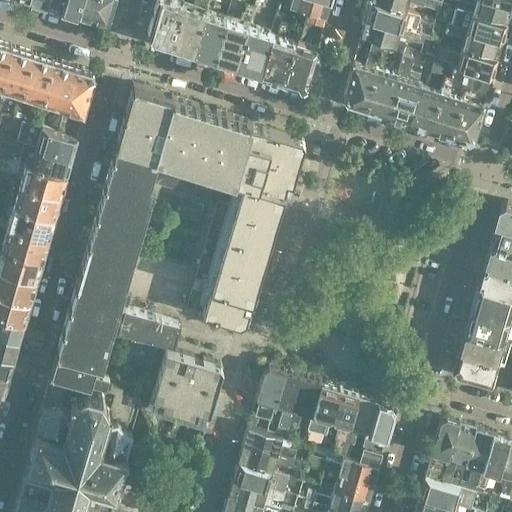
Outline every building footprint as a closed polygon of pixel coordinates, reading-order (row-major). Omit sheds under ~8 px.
[(46,0),(45,4),(60,9),(62,0),(46,0)] [(62,0),(60,9),(76,14),(80,0),(62,0)] [(80,0),(76,14),(92,18),(97,0),(80,0)] [(115,0),(97,0),(92,18),(104,22),(110,20),(115,0)] [(155,0),(147,31),(151,37),(169,43),(182,0),(155,0)] [(182,0),(169,43),(191,50),(204,8),(206,0),(182,0)] [(289,0),(289,2),(302,6),(325,12),(327,0),(289,0)] [(378,0),(369,0),(366,15),(420,31),(423,22),(403,16),(405,8),(378,0)] [(378,0),(405,8),(407,0),(410,0),(423,4),(423,3),(439,8),(440,0),(378,0)] [(468,0),(474,2),(472,9),(506,19),(511,3),(502,0),(468,0)] [(226,15),(214,57),(236,64),(248,22),(249,22),(251,14),(254,5),(252,4),(246,2),(243,11),(242,10),(239,19),(226,15)] [(293,36),(281,78),(299,84),(305,80),(316,43),(325,12),(302,6),(293,36)] [(204,8),(191,50),(214,57),(226,15),(204,8)] [(447,21),(466,26),(501,36),(506,19),(472,9),(469,17),(450,11),(447,21)] [(270,30),(258,71),(281,78),(293,36),(286,34),(291,16),(275,11),(271,29),(270,30)] [(366,15),(361,32),(364,33),(365,32),(372,35),(383,38),(395,41),(398,34),(418,40),(422,41),(419,50),(425,52),(430,34),(424,32),(420,31),(366,15)] [(464,36),(461,44),(496,54),(501,36),(466,26),(447,21),(444,30),(464,36)] [(248,22),(236,64),(258,71),(270,30),(271,29),(249,22),(248,22)] [(357,60),(353,59),(343,92),(347,99),(364,104),(375,65),(381,46),(383,38),(372,35),(364,61),(357,59),(357,60)] [(393,50),(395,41),(383,38),(381,46),(393,50)] [(0,40),(0,76),(10,43),(0,40)] [(437,56),(447,59),(456,61),(469,65),(490,73),(496,54),(461,44),(459,52),(440,46),(428,42),(425,52),(433,55),(437,56)] [(10,43),(0,76),(0,84),(19,90),(31,50),(10,43)] [(397,71),(385,111),(407,118),(418,78),(420,70),(410,67),(414,56),(410,55),(412,48),(404,46),(402,52),(396,71),(397,71)] [(31,50),(19,90),(40,97),(52,56),(31,50)] [(418,78),(407,118),(427,124),(439,85),(443,71),(446,62),(447,59),(437,56),(433,55),(432,58),(434,58),(427,81),(418,78)] [(52,56),(40,97),(61,104),(73,63),(52,56)] [(439,85),(427,124),(449,131),(460,94),(460,91),(461,91),(463,84),(469,65),(456,61),(452,74),(443,71),(439,85)] [(73,63),(61,104),(54,127),(71,132),(76,134),(78,124),(67,121),(71,107),(77,109),(82,111),(93,74),(91,69),(73,63)] [(375,65),(364,104),(385,111),(397,71),(396,71),(375,65)] [(469,65),(463,84),(485,91),(490,73),(469,65)] [(76,278),(55,350),(95,361),(101,363),(154,182),(149,180),(151,173),(156,155),(154,154),(171,94),(133,82),(116,141),(114,140),(111,152),(112,152),(78,270),(77,269),(75,278),(76,278)] [(460,94),(449,131),(466,136),(473,132),(485,91),(463,84),(461,91),(460,91),(460,94)] [(251,119),(171,94),(154,154),(156,155),(199,168),(194,183),(165,173),(156,155),(151,173),(157,182),(213,200),(215,194),(211,193),(212,189),(210,188),(215,173),(234,180),(235,175),(250,121),(251,119)] [(250,121),(235,175),(283,188),(286,179),(292,180),(303,141),(301,137),(250,121)] [(17,138),(36,143),(70,153),(76,134),(71,132),(54,127),(42,123),(39,133),(20,127),(17,138)] [(33,153),(31,160),(65,170),(70,153),(36,143),(20,139),(18,148),(33,153)] [(25,158),(19,180),(59,192),(65,170),(31,160),(25,158)] [(283,188),(235,175),(234,180),(199,298),(204,300),(201,310),(239,321),(245,318),(249,306),(243,304),(245,295),(251,297),(256,280),(250,278),(257,257),(262,259),(272,227),(266,225),(272,204),(278,206),(283,188)] [(7,200),(13,201),(53,213),(59,192),(19,180),(13,178),(7,200)] [(503,203),(498,219),(511,223),(511,200),(509,199),(503,203)] [(13,201),(7,222),(47,233),(53,213),(13,201)] [(0,243),(1,243),(41,255),(47,233),(7,222),(0,219),(0,243)] [(511,223),(498,219),(492,240),(511,246),(511,223)] [(511,246),(492,240),(486,261),(511,268),(511,246)] [(0,243),(0,266),(35,276),(41,255),(1,243),(0,243)] [(511,268),(486,261),(480,282),(511,291),(511,268)] [(0,266),(0,289),(28,297),(35,276),(0,266)] [(511,291),(480,282),(473,306),(511,317),(511,291)] [(0,312),(22,319),(28,297),(0,289),(0,312)] [(123,304),(117,327),(174,342),(181,320),(123,304)] [(511,317),(473,306),(466,327),(507,338),(510,328),(511,319),(511,317)] [(0,332),(17,337),(22,319),(0,312),(0,332)] [(507,338),(466,327),(460,347),(501,359),(506,359),(511,360),(511,348),(509,348),(511,340),(507,338)] [(0,353),(11,357),(17,337),(0,332),(0,353)] [(159,342),(132,335),(126,359),(152,366),(159,342)] [(166,345),(149,403),(205,419),(203,425),(205,425),(223,365),(220,361),(166,344),(165,345),(166,345)] [(501,359),(460,347),(456,364),(459,370),(510,385),(511,377),(511,360),(506,359),(501,359)] [(50,365),(49,369),(52,370),(51,371),(89,382),(90,381),(106,386),(109,375),(93,370),(95,361),(55,350),(56,351),(51,366),(50,365)] [(0,367),(7,370),(11,357),(0,353),(0,367)] [(264,367),(255,396),(260,397),(265,398),(260,414),(270,417),(275,401),(284,368),(269,364),(263,367),(264,367)] [(284,368),(275,401),(283,404),(278,422),(288,424),(288,422),(302,374),(284,368)] [(105,511),(108,504),(113,486),(114,487),(117,476),(136,401),(138,396),(118,390),(120,386),(113,384),(112,388),(106,386),(90,381),(89,382),(51,371),(52,370),(49,369),(49,372),(50,372),(43,395),(42,395),(8,511),(105,511)] [(321,379),(302,374),(288,422),(293,423),(297,425),(302,409),(311,412),(321,379)] [(330,418),(340,384),(321,379),(311,412),(303,440),(313,443),(321,415),(330,418)] [(340,384),(330,418),(339,421),(335,436),(336,436),(333,449),(340,451),(348,424),(358,390),(340,384)] [(358,390),(348,424),(340,451),(347,453),(351,441),(353,441),(357,426),(366,429),(376,395),(358,390)] [(376,395),(366,429),(359,456),(378,461),(381,448),(377,447),(372,446),(376,432),(381,433),(381,432),(386,433),(395,405),(391,399),(376,395)] [(142,402),(136,401),(117,476),(126,478),(129,468),(134,465),(134,464),(137,465),(150,419),(140,407),(142,402)] [(267,428),(270,417),(260,414),(257,426),(267,428)] [(440,419),(431,451),(424,472),(442,478),(448,456),(459,419),(446,416),(445,415),(440,418),(440,419)] [(459,419),(448,456),(442,478),(450,480),(456,458),(465,460),(476,424),(459,419)] [(288,424),(278,422),(276,431),(282,433),(285,434),(288,424)] [(293,423),(288,422),(288,424),(285,434),(289,436),(293,423)] [(247,423),(242,440),(294,456),(296,448),(279,442),(282,433),(276,431),(267,428),(257,426),(252,424),(247,423)] [(476,424),(465,460),(473,463),(469,477),(461,474),(458,483),(461,483),(475,488),(477,479),(482,465),(492,429),(476,424)] [(492,429),(482,465),(475,488),(483,490),(490,467),(498,470),(509,434),(492,429)] [(511,434),(509,434),(498,470),(506,472),(500,494),(509,497),(511,484),(511,434)] [(242,440),(237,457),(272,467),(275,459),(291,464),(294,456),(242,440)] [(198,446),(189,443),(184,459),(194,461),(198,446)] [(307,460),(338,469),(372,479),(378,461),(359,456),(347,453),(343,452),(340,461),(310,452),(307,460)] [(237,457),(232,474),(267,484),(268,484),(285,489),(287,480),(270,476),(272,467),(237,457)] [(192,463),(177,459),(171,479),(187,483),(192,463)] [(335,477),(333,485),(368,496),(372,479),(338,469),(307,460),(305,468),(335,477)] [(424,472),(419,490),(456,500),(456,501),(478,508),(485,510),(488,501),(458,492),(461,483),(458,483),(450,480),(442,478),(424,472)] [(232,474),(228,490),(263,501),(263,500),(270,503),(273,494),(282,497),(285,489),(268,484),(267,484),(232,474)] [(123,489),(126,478),(117,476),(114,487),(123,489)] [(314,498),(328,502),(360,511),(362,511),(368,496),(333,485),(331,494),(316,490),(308,488),(306,496),(314,498)] [(228,490),(222,508),(235,511),(259,511),(260,510),(266,511),(278,511),(281,506),(270,503),(263,500),(263,501),(228,490)] [(419,490),(415,506),(434,511),(484,511),(485,510),(478,508),(476,511),(461,511),(453,509),(456,501),(456,500),(419,490)] [(326,511),(325,511),(360,511),(328,502),(314,498),(306,496),(304,505),(326,511)] [(500,511),(504,511),(511,511),(511,497),(509,497),(506,505),(502,503),(500,511)]
